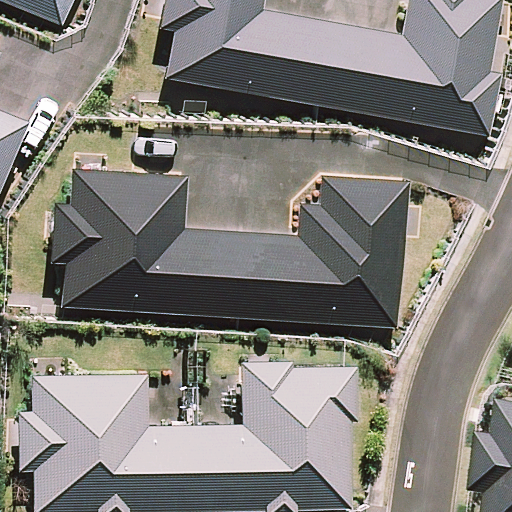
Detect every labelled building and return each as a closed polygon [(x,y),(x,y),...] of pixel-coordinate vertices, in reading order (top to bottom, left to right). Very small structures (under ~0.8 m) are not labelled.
[(0,0),(53,21),(61,0),(0,0)] [(165,30),(157,74),(480,133),(492,68),(478,66),(490,0),(396,0),(390,36),(248,10),(249,0),(156,0),(152,27),(165,30)] [(0,170),(20,121),(0,112),(0,170)] [(62,254),(58,301),(385,323),(395,176),(316,171),(314,202),(289,201),(287,237),(169,229),(173,175),(68,168),(65,199),(55,198),(51,254),(62,254)] [(21,373),(24,505),(342,500),(339,364),(282,365),(282,363),(230,364),(231,426),(138,427),(137,372),(21,373)] [(511,511),(511,408),(509,408),(504,440),(492,438),(482,495),(494,497),(491,511),(511,511)]
